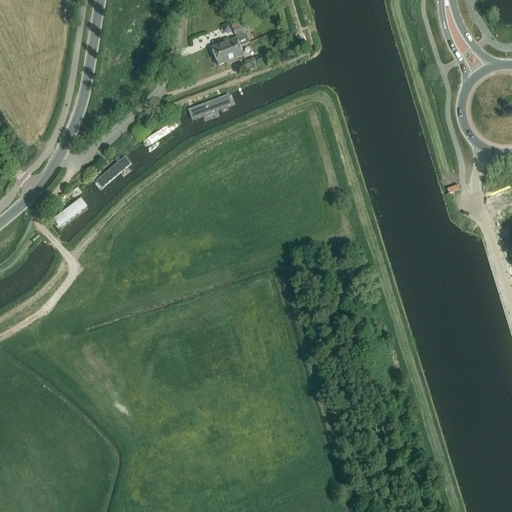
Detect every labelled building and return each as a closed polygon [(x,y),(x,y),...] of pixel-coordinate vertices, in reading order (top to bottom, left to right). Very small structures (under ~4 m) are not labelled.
[(212,49),(215,56),(239,47),(248,43),(245,36),(243,37),(241,34),(248,31),(244,20),(230,25),(235,36),(236,36),(238,39),(230,42),(229,40),(218,44),(219,46),(212,49)] [(243,57),(239,47),(215,56),(219,67),(226,64),(227,66),(238,62),(237,59),(243,57)] [(261,56),(245,62),(248,69),(263,63),(261,56)] [(276,78),(273,82),(275,85),(279,85),(317,67),(317,65),(316,62),(315,61),(276,78)] [(229,96),(190,109),(193,118),(232,104),(229,96)] [(148,149),(149,148),(180,128),(182,126),(181,124),(180,122),(178,122),(176,123),(146,141),(145,143),(144,147),(144,148),(148,149)] [(125,160),(94,186),(100,194),(132,166),(125,160)] [(451,192),(458,212),(469,209),(462,189),(451,192)] [(53,222),(60,231),(88,209),(80,200),(53,222)]
